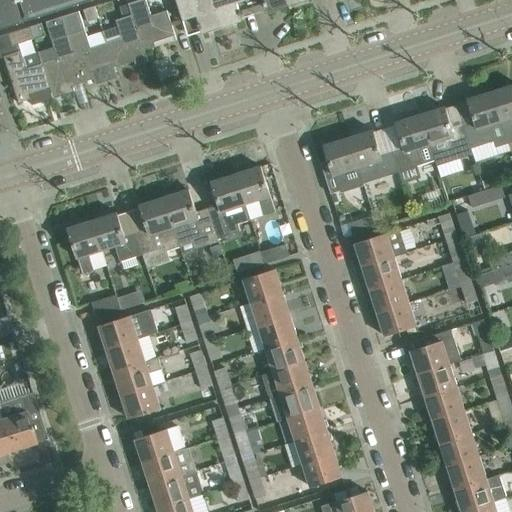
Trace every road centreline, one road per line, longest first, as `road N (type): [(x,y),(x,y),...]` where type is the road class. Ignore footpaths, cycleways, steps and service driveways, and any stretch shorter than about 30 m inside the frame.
road 1 (residential): [(410,511),(275,91)]
road 2 (unclassified): [(104,467),(11,175)]
road 3 (tertiary): [(11,175),(275,91)]
road 4 (tertiary): [(275,91),(511,15)]
